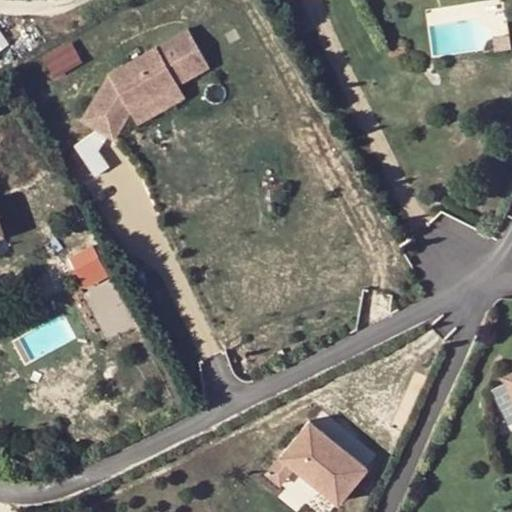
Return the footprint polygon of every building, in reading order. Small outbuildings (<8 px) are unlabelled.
[(189,28),(110,74),(132,111),(209,66),(189,28)] [(104,162),(86,136),(77,143),(95,169),(104,162)] [(69,255),(85,284),(109,272),(93,243),(69,255)] [(492,388),(505,419),(510,419),(511,417),(511,366),(502,371),(492,388)] [(307,413),(260,466),(278,481),(293,464),(334,499),(365,463),(307,413)]
